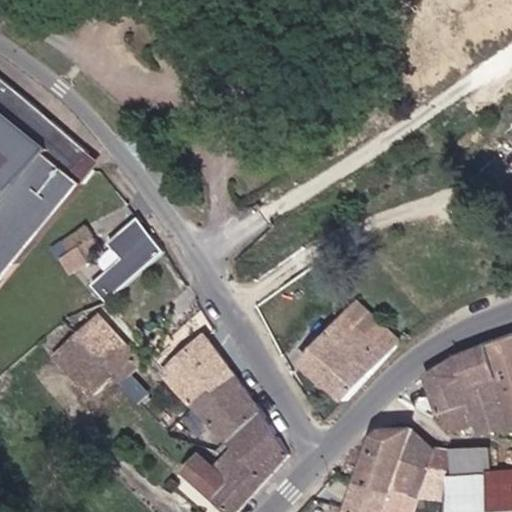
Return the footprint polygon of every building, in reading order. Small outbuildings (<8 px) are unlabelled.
[(0,103),(0,200),(46,140),(0,103)] [(86,181),(102,160),(88,149),(72,170),(86,181)] [(87,185),(49,152),(0,214),(0,269),(10,279),(87,185)] [(162,251),(140,219),(106,243),(121,259),(92,285),(106,302),(162,251)] [(75,273),(98,263),(84,234),(60,245),(75,273)] [(303,322),(278,289),(247,305),(277,357),(303,322)] [(338,316),(302,356),(345,401),(408,340),(382,316),(370,329),(360,321),(352,327),(338,316)] [(20,382),(61,351),(89,386),(114,369),(118,375),(126,386),(137,400),(148,391),(137,377),(129,367),(138,360),(106,317),(87,332),(79,320),(62,331),(10,367),(20,382)] [(226,359),(212,333),(165,363),(211,420),(251,389),(226,359)] [(511,346),(432,369),(443,406),(444,410),(475,406),(480,430),(511,424),(511,346)] [(117,394),(107,401),(96,410),(114,432),(124,423),(133,414),(117,394)] [(224,437),(241,457),(220,473),(204,454),(193,463),(187,468),(221,511),(240,511),(264,486),(287,460),(270,424),(276,419),(264,404),(224,437)] [(450,435),(480,430),(475,406),(444,410),(450,435)] [(447,488),(450,472),(430,467),(437,442),(417,423),(385,437),(361,485),(412,498),(421,482),(447,488)] [(450,435),(437,442),(430,467),(450,472),(470,476),(458,444),(450,435)] [(487,448),(458,444),(470,476),(480,478),(487,448)] [(487,479),(511,484),(511,456),(496,453),(487,479)] [(511,511),(511,484),(487,479),(477,511),(511,511)] [(361,485),(347,511),(413,511),(412,498),(361,485)]
